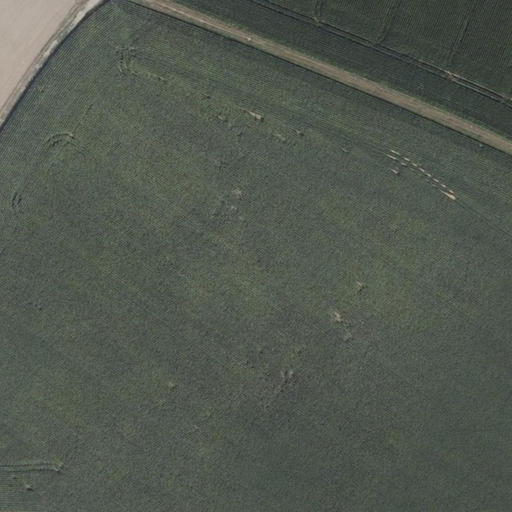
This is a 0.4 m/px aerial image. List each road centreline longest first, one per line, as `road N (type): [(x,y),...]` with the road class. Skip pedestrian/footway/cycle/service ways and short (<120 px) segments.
road 1 (track): [(137,0),(511,156)]
road 2 (track): [(0,125),(36,64),(97,0)]
